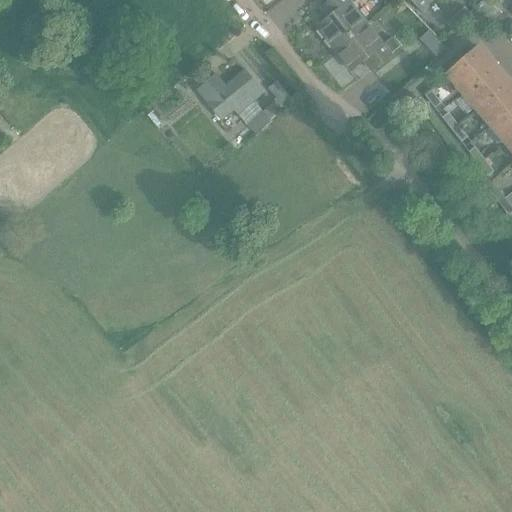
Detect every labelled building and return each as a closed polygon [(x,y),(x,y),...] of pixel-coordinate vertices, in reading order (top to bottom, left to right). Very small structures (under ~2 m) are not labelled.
[(349,4),(353,0),(333,0),(325,6),(333,15),(317,28),(334,50),(366,25),(349,4)] [(407,0),(420,13),(433,0),(407,0)] [(461,23),(470,14),(464,8),(455,16),(461,23)] [(452,31),(461,23),(455,16),(446,25),(452,31)] [(392,39),(382,47),(366,25),(334,50),(352,72),(368,59),(375,69),(390,57),(390,56),(399,48),(392,39)] [(425,47),(434,40),(427,31),(419,38),(425,47)] [(444,50),(437,41),(428,49),(436,58),(444,50)] [(484,60),(477,52),(476,51),(448,75),(463,93),(494,67),(486,58),(484,60)] [(477,110),(508,83),(494,67),(463,93),(477,110)] [(257,136),(272,123),(255,104),(265,96),(245,72),(226,88),(217,77),(209,84),(206,82),(198,89),(200,91),(198,93),(223,123),(235,112),(257,136)] [(278,82),(269,89),(282,106),(291,98),(278,82)] [(491,126),(511,108),(511,88),(508,83),(477,110),(491,126)] [(435,109),(441,104),(431,92),(425,97),(435,109)] [(505,142),(511,136),(511,108),(491,126),(505,142)] [(452,131),(458,126),(448,114),(442,119),(452,131)] [(461,143),(467,139),(458,126),(452,131),(461,143)] [(478,165),(484,161),(475,148),(469,153),(478,165)] [(487,177),(493,173),(484,161),(478,165),(487,177)] [(499,204),(505,200),(495,187),(489,192),(499,204)] [(508,216),(511,213),(511,209),(505,200),(499,204),(508,216)]
